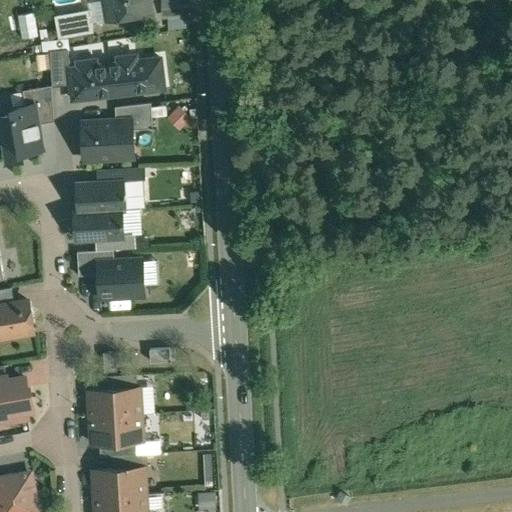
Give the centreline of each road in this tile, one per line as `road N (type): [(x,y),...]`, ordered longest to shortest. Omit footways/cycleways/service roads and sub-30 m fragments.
road 1 (tertiary): [(218,0),(236,320)]
road 2 (tertiary): [(236,320),(246,511)]
road 3 (residential): [(236,320),(62,330)]
road 4 (residential): [(62,330),(39,197),(0,193)]
